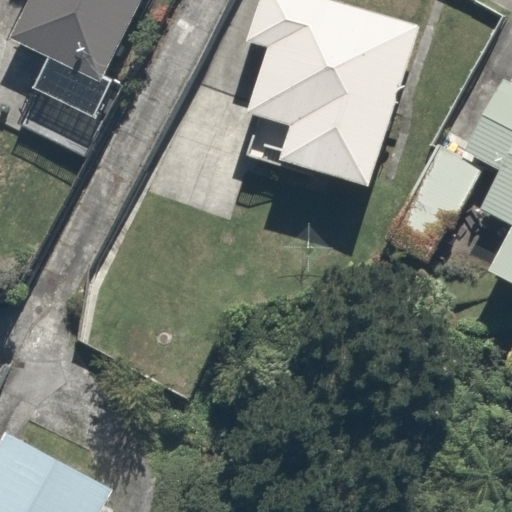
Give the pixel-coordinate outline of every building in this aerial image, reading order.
[(38,0),(19,39),(61,61),(23,135),(90,170),(178,0),(38,0)] [(440,27),(329,0),(269,0),(257,49),(284,56),(258,160),(400,194),(440,27)] [(511,98),(479,163),(505,177),(511,180),(511,194),(498,223),(511,230),(511,276),(510,281),(511,282),(511,98)] [(479,163),(452,149),(403,244),(456,272),(505,177),(479,163)] [(132,511),(144,489),(20,426),(0,464),(0,511),(132,511)]
